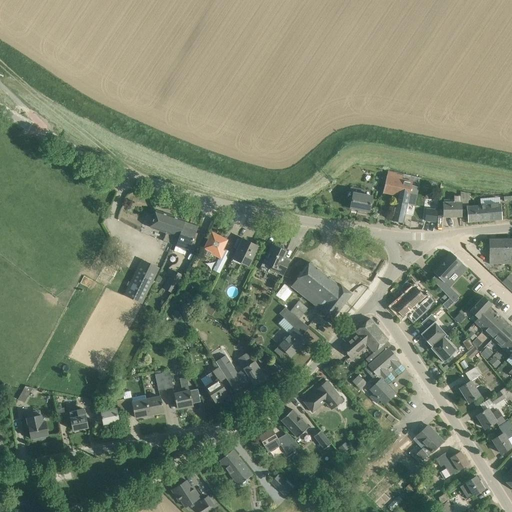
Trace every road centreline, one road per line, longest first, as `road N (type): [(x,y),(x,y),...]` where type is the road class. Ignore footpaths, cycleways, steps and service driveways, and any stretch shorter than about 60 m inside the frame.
road 1 (track): [(64,117),(269,194),(304,187),(358,148),(511,174)]
road 2 (tertiary): [(385,233),(252,211),(150,183),(0,108)]
road 3 (tertiary): [(511,511),(374,299)]
road 4 (unclassified): [(0,467),(218,432)]
road 5 (unclassified): [(218,432),(260,412),(374,299)]
road 6 (track): [(131,176),(0,61)]
road 7 (unclassified): [(105,511),(218,432)]
